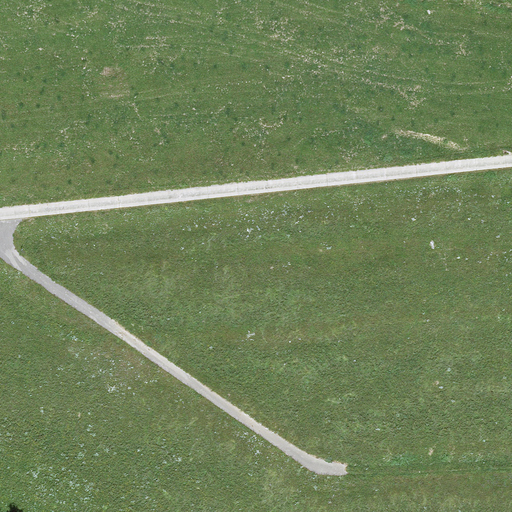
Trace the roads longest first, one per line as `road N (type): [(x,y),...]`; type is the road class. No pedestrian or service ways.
road 1 (residential): [(511,163),(0,216)]
road 2 (track): [(511,468),(345,473)]
